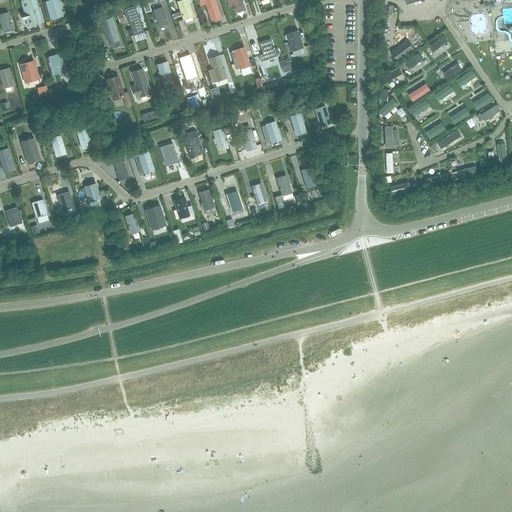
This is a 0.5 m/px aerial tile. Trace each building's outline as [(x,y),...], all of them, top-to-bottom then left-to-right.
[(38,23),(34,9),(38,8),(35,0),(27,0),(22,2),(25,13),(22,14),(24,20),(27,19),(29,26),(38,23)] [(62,16),(57,0),(52,0),(46,2),(51,19),(62,16)] [(147,0),(142,2),(146,13),(151,11),(147,0)] [(187,0),(176,0),(181,11),(182,16),(183,19),(184,19),(193,16),(191,10),(187,0)] [(206,4),(211,20),(221,17),(215,0),(199,0),(201,5),(206,4)] [(227,0),(230,7),(233,6),(235,13),(245,10),(241,0),(227,0)] [(162,7),(153,10),(158,27),(168,24),(162,7)] [(126,11),(134,36),(143,32),(135,8),(126,11)] [(122,12),(117,15),(120,24),(125,22),(122,12)] [(8,13),(0,14),(0,18),(4,33),(13,30),(8,13)] [(101,21),(109,44),(118,40),(111,18),(101,21)] [(286,34),(292,51),(293,51),(303,48),(297,31),(286,34)] [(259,43),(263,54),(259,56),(261,61),(276,56),(276,55),(278,55),(279,54),(279,53),(278,50),(277,49),(276,49),(274,50),(271,39),(259,43)] [(408,40),(392,51),(399,62),(415,51),(408,40)] [(250,65),(244,48),(231,52),(236,69),(240,68),(250,65)] [(66,72),(63,60),(64,59),(64,58),(62,58),(61,54),(46,58),(53,83),(60,82),(58,74),(66,72)] [(186,80),(198,76),(190,54),(179,58),(186,80)] [(227,77),(220,56),(210,59),(213,70),(209,71),(213,82),(227,77)] [(291,70),(288,59),(280,61),(283,72),(291,70)] [(39,78),(34,61),(20,65),(25,82),(39,78)] [(167,61),(157,64),(163,81),(165,89),(173,86),(172,84),(172,83),(171,79),(173,78),(167,61)] [(467,66),(452,75),(458,86),(473,77),(467,66)] [(14,86),(15,85),(13,80),(12,81),(9,69),(0,71),(0,74),(4,89),(14,86)] [(143,69),(132,72),(137,85),(133,87),(136,97),(140,96),(140,97),(151,93),(143,69)] [(387,84),(393,82),(390,73),(383,76),(387,84)] [(114,99),(123,96),(127,107),(132,106),(128,93),(123,94),(118,77),(108,80),(114,99)] [(423,78),(405,90),(410,96),(427,85),(423,78)] [(430,89),(436,100),(452,91),(446,80),(430,89)] [(474,106),(489,95),(483,88),(469,99),(474,106)] [(390,94),(377,105),(382,111),(395,100),(390,94)] [(422,96),(409,105),(415,114),(428,105),(422,96)] [(494,101),(478,108),(481,115),(497,108),(494,101)] [(446,113),(451,120),(465,109),(460,102),(446,113)] [(184,103),(177,105),(179,112),(186,110),(184,103)] [(319,108),(315,109),(321,126),(330,123),(325,106),(319,108)] [(156,110),(142,115),(144,121),(158,117),(156,110)] [(290,126),(286,114),(280,115),(284,127),(290,126)] [(291,117),(296,134),(306,131),(300,114),(297,115),(291,117)] [(438,119),(422,127),(425,133),(441,125),(438,119)] [(382,121),(383,141),(391,141),(391,120),(382,121)] [(267,144),(281,139),(275,122),(261,126),(267,144)] [(437,145),(459,131),(455,125),(433,138),(437,145)] [(77,131),(82,148),(95,144),(90,127),(80,130),(77,131)] [(223,128),(213,131),(219,148),(229,145),(223,128)] [(184,140),(190,158),(197,156),(203,154),(198,136),(196,130),(186,133),(188,139),(184,140)] [(245,144),(247,150),(256,147),(250,130),(248,131),(241,133),(243,140),(245,144)] [(66,153),(61,136),(55,138),(51,139),(56,156),(66,153)] [(28,164),(41,161),(34,138),(21,141),(28,164)] [(502,138),(494,140),(496,154),(504,153),(502,138)] [(173,142),(159,147),(166,166),(179,162),(173,142)] [(8,148),(0,150),(0,157),(4,172),(14,169),(8,148)] [(148,151),(134,156),(140,174),(154,170),(148,151)] [(122,156),(115,158),(116,163),(114,163),(119,180),(129,178),(122,156)] [(447,167),(448,175),(474,170),(472,162),(447,167)] [(314,178),(311,167),(301,170),(308,192),(318,189),(315,181),(314,178)] [(422,175),(424,181),(444,175),(442,169),(422,175)] [(293,197),(286,175),(277,178),(283,200),(293,197)] [(392,190),(410,186),(408,178),(390,182),(392,190)] [(89,202),(91,207),(100,204),(99,199),(100,199),(96,183),(84,187),(89,202)] [(261,183),(252,186),(257,204),(267,201),(261,183)] [(209,190),(199,193),(202,202),(201,204),(202,209),(205,210),(214,207),(213,202),(212,199),(209,190)] [(227,194),(233,211),(242,208),(236,191),(227,194)] [(242,194),(245,202),(253,199),(250,191),(242,194)] [(68,192),(57,195),(61,211),(73,207),(68,192)] [(184,197),(174,200),(177,209),(173,211),(176,219),(180,218),(194,214),(191,205),(187,207),(184,197)] [(48,215),(43,199),(32,203),(36,218),(37,218),(39,223),(48,220),(47,215),(48,215)] [(145,210),(152,230),(166,225),(160,205),(145,210)] [(16,207),(5,211),(10,226),(21,223),(16,207)] [(125,215),(131,233),(140,230),(134,213),(125,215)] [(191,231),(197,229),(195,221),(189,223),(191,231)] [(173,238),(180,237),(177,224),(170,225),(173,238)]
